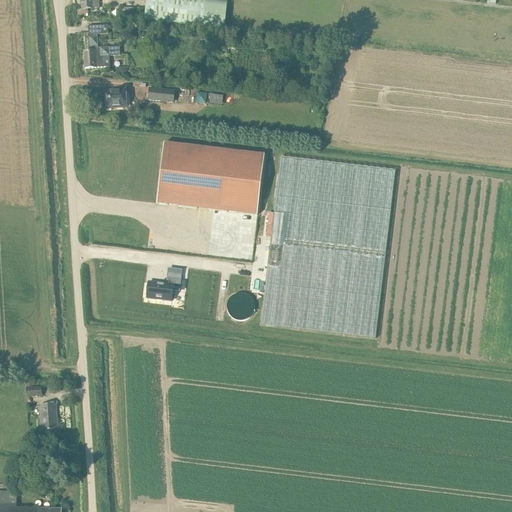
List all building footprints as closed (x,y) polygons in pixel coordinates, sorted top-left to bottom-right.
[(80,0),(81,9),(92,9),(92,8),(99,8),(98,0),(80,0)] [(224,29),(227,0),(146,0),(144,20),(224,29)] [(139,21),(140,9),(136,9),(136,4),(123,3),(122,20),(139,21)] [(98,48),(97,35),(108,35),(108,26),(88,27),(89,52),(84,52),(85,69),(110,67),(109,57),(120,56),(120,47),(98,48)] [(173,104),(175,91),(149,88),(148,101),(173,104)] [(105,109),(127,108),(125,89),(104,91),(105,109)] [(196,93),(195,103),(205,105),(207,94),(196,93)] [(257,216),(265,155),(165,143),(157,204),(257,216)] [(376,339),(396,171),(281,157),(261,325),(376,339)] [(148,283),(147,299),(171,301),(173,291),(179,292),(181,279),(167,277),(166,285),(148,283)] [(26,397),(41,395),(41,387),(26,389),(26,397)] [(41,432),(58,431),(56,404),(39,405),(41,432)]
